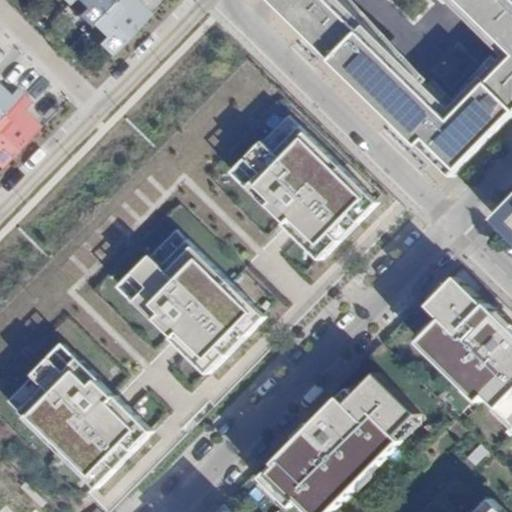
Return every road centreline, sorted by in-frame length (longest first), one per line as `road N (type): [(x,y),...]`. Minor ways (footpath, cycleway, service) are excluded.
road 1 (residential): [(172,511),(453,224)]
road 2 (residential): [(225,0),(453,224)]
road 3 (residential): [(201,0),(0,208)]
